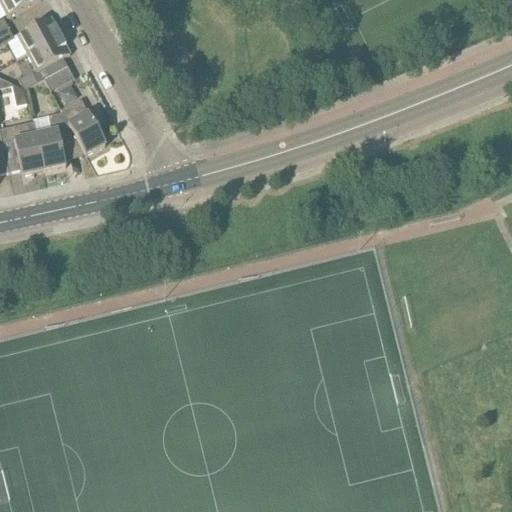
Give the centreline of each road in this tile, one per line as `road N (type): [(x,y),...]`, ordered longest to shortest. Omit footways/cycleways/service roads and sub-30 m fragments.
road 1 (tertiary): [(179,182),(364,125),(511,66)]
road 2 (unclassified): [(179,182),(82,0)]
road 3 (tertiary): [(0,223),(179,182)]
